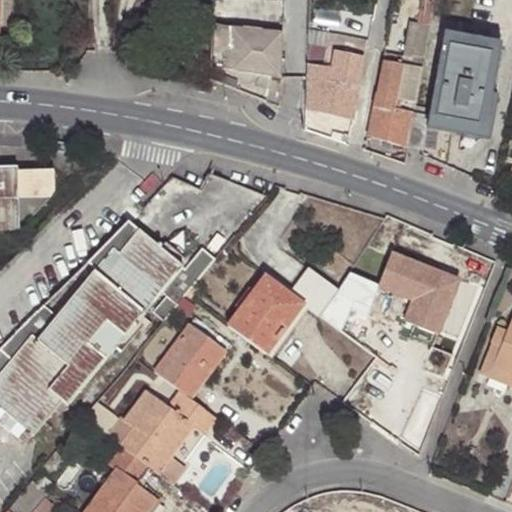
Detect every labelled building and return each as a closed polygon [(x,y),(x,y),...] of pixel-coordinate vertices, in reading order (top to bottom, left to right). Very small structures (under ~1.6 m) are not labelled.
[(283,23),(212,24),(211,70),(282,69),(283,23)] [(415,113),(409,146),(424,151),(428,123),(486,134),(502,47),(445,37),(430,116),(415,113)] [(359,87),(364,57),(308,48),(307,97),(306,110),(325,113),(327,112),(334,114),(336,114),(347,113),(356,111),(361,88),(359,87)] [(372,125),(371,129),(379,137),(386,138),(386,141),(389,142),(395,144),(409,146),(415,113),(396,109),(404,66),(386,62),(384,71),(382,82),(379,95),(377,95),(374,115),(372,125)] [(0,229),(20,229),(50,198),(55,191),(54,169),(18,171),(18,168),(0,168),(0,229)] [(184,268),(127,221),(86,264),(95,272),(39,340),(32,334),(12,360),(0,350),(0,349),(0,423),(26,444),(32,436),(34,437),(55,411),(62,402),(68,407),(161,293),(176,306),(185,295),(196,281),(215,259),(202,248),(184,268)] [(409,319),(447,334),(470,276),(399,249),(384,288),(417,301),(409,319)] [(265,276),(228,327),(266,356),(303,306),(307,309),(318,318),(321,316),(338,290),(309,268),(290,295),(265,276)] [(196,281),(185,295),(191,300),(203,285),(196,281)] [(266,356),(272,360),(307,309),(303,306),(266,356)] [(511,319),(507,332),(498,328),(492,344),(501,347),(493,368),(511,375),(511,319)] [(154,372),(180,392),(192,400),(227,351),(190,324),(154,372)] [(479,375),(511,387),(511,375),(493,368),(501,347),(492,344),(479,375)] [(127,382),(119,375),(104,393),(112,400),(127,382)] [(120,447),(122,449),(149,468),(154,472),(168,454),(172,458),(195,427),(206,436),(218,420),(192,400),(180,392),(169,408),(147,390),(123,421),(134,429),(120,447)] [(61,416),(68,407),(62,402),(55,411),(61,416)] [(84,511),(138,511),(124,502),(136,486),(149,468),(122,449),(111,465),(116,469),(84,511)] [(154,472),(159,476),(172,458),(168,454),(154,472)] [(36,511),(51,495),(32,481),(5,511),(36,511)] [(148,511),(157,501),(136,486),(124,502),(138,511),(148,511)] [(45,511),(56,499),(51,495),(36,511),(45,511)]
